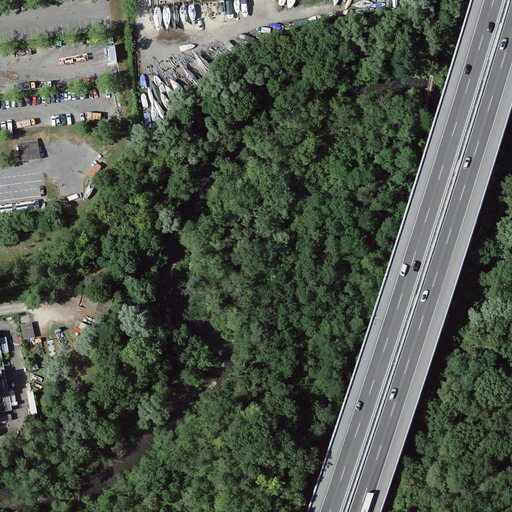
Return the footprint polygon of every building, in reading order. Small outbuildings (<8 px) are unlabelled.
[(115,46),(108,47),(109,61),(116,60),(115,46)] [(38,140),(19,143),(22,162),(40,159),(38,140)] [(37,184),(36,194),(44,194),(45,184),(37,184)] [(114,298),(90,290),(84,307),(108,315),(114,298)] [(32,324),(22,326),(25,340),(35,338),(32,324)] [(8,336),(2,337),(4,352),(11,351),(8,336)] [(0,437),(1,437),(0,429),(0,414),(14,412),(6,366),(0,367),(0,358),(3,358),(0,343),(0,437)] [(29,391),(34,412),(40,411),(35,389),(29,391)]
